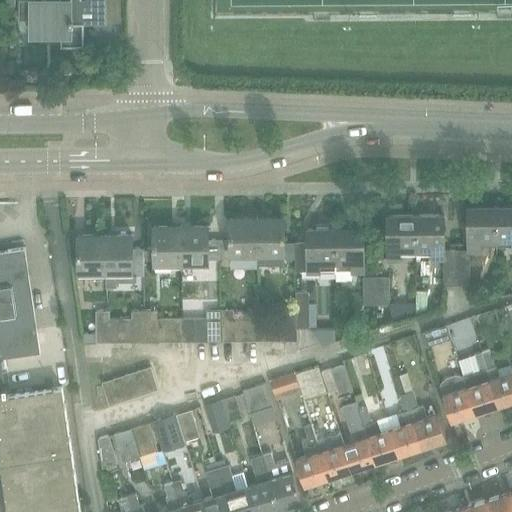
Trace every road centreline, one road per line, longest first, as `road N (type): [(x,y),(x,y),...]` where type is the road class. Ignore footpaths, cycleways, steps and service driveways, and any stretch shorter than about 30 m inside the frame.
road 1 (residential): [(94,511),(49,186)]
road 2 (secondary): [(150,166),(258,157),(374,123)]
road 3 (secondary): [(374,123),(195,110),(150,116)]
road 4 (residential): [(511,445),(338,511)]
road 5 (secondary): [(150,116),(0,124)]
road 6 (secondary): [(0,168),(150,166)]
road 7 (secondary): [(374,123),(511,128)]
